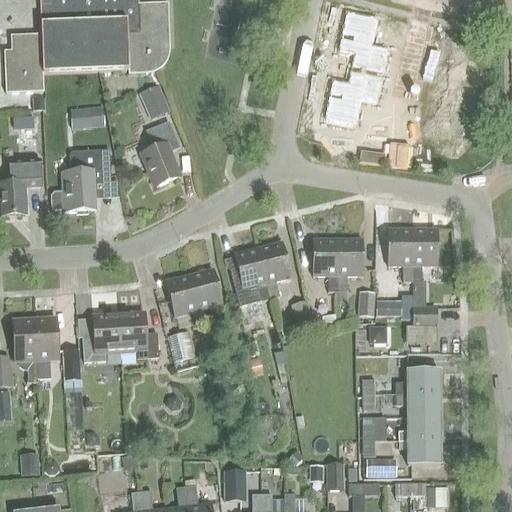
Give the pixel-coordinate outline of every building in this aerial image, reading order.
[(38,0),(40,37),(10,39),(10,54),(3,54),(5,96),(43,95),(42,76),(127,73),(127,77),(145,77),(153,75),(159,71),(164,66),(168,59),(169,51),(167,6),(138,7),(137,0),(38,0)] [(340,41),(337,55),(353,59),(351,70),(382,77),(387,52),(371,49),(377,22),(346,15),(343,31),(341,30),(341,32),(342,32),(341,39),(339,39),(339,41),(340,41)] [(356,129),(356,128),(361,102),(376,106),(381,81),(350,74),(348,87),(333,84),(333,83),(332,83),(331,85),(332,85),(324,121),(324,123),(326,123),(354,129),(356,129)] [(139,97),(149,123),(169,114),(159,88),(139,97)] [(76,130),(109,128),(108,107),(75,108),(76,130)] [(22,121),(13,122),(13,134),(22,134),(22,121)] [(167,155),(179,151),(168,125),(157,130),(145,134),(153,152),(142,156),(155,190),(178,181),(167,155)] [(54,213),(63,212),(63,216),(95,214),(93,183),(110,182),(108,153),(71,155),(68,158),(69,175),(60,176),(61,195),(53,195),(50,199),(50,210),(54,213)] [(7,164),(9,187),(0,187),(0,219),(27,218),(25,191),(41,190),(40,171),(39,162),(7,164)] [(402,286),(412,286),(412,232),(387,232),(387,270),(402,270),(402,286)] [(436,232),(412,232),(412,286),(421,286),(421,270),(436,271),(436,232)] [(312,280),(327,280),(327,295),(337,295),(337,242),(312,242),(312,280)] [(361,242),(337,242),(337,295),(346,295),(346,280),(361,280),(361,242)] [(280,245),(257,251),(270,303),(279,300),(275,286),(290,282),(280,245)] [(260,305),(270,303),(257,251),(233,257),(238,277),(242,294),(257,290),(260,305)] [(212,272),(189,278),(202,330),(211,327),(207,313),(222,309),(212,272)] [(245,304),(242,294),(238,277),(227,279),(234,307),(245,304)] [(192,332),(202,330),(189,278),(165,284),(174,321),(189,317),(192,332)] [(357,320),(372,321),(374,297),(358,295),(357,320)] [(290,308),(298,338),(314,334),(306,304),(290,308)] [(375,306),(375,320),(399,320),(399,306),(375,306)] [(438,312),(423,312),(414,312),(414,326),(438,326),(438,312)] [(117,319),(119,355),(136,354),(136,362),(158,361),(156,336),(145,337),(144,317),(117,319)] [(334,317),(321,320),(324,333),(337,330),(334,317)] [(104,356),(119,355),(117,319),(92,320),(92,323),(77,323),(78,341),(82,341),(83,366),(105,364),(104,356)] [(56,322),(34,324),(37,382),(49,381),(48,363),(58,363),(56,322)] [(26,386),(37,386),(37,382),(34,324),(12,325),(14,365),(18,365),(19,369),(22,372),(26,373),(27,385),(26,385),(26,386)] [(221,328),(227,351),(243,347),(237,324),(221,328)] [(391,344),(390,326),(373,327),(374,345),(391,344)] [(189,335),(178,337),(166,341),(172,365),(185,361),(195,359),(189,335)] [(62,353),(64,383),(80,383),(78,352),(62,353)] [(366,359),(366,375),(398,375),(398,358),(366,359)] [(0,359),(0,390),(13,390),(12,371),(9,371),(9,359),(0,359)] [(242,382),(257,379),(253,362),(241,365),(238,366),(242,382)] [(209,388),(224,385),(221,367),(205,370),(209,388)] [(439,398),(439,374),(406,374),(406,386),(394,386),(394,398),(439,398)] [(81,395),(80,383),(63,384),(64,396),(81,395)] [(361,399),(374,398),(374,383),(361,383),(361,399)] [(0,393),(0,421),(14,421),(13,393),(0,393)] [(374,414),(374,398),(361,399),(361,414),(374,414)] [(406,410),(407,421),(440,421),(439,398),(394,398),(394,410),(406,410)] [(407,444),(440,444),(440,421),(407,421),(407,434),(398,435),(398,444),(407,444)] [(362,445),(375,445),(375,429),(362,429),(362,445)] [(93,435),(85,436),(86,449),(99,448),(99,440),(93,435)] [(440,468),(440,444),(407,444),(407,468),(440,468)] [(375,460),(375,445),(362,445),(362,460),(375,460)] [(296,453),(287,462),(293,469),(303,460),(296,453)] [(19,458),(21,479),(39,479),(37,457),(19,458)] [(135,458),(120,460),(122,471),(136,468),(135,458)] [(365,462),(366,481),(396,480),(396,461),(365,462)] [(47,464),(44,469),(44,475),(49,479),(54,478),(58,474),(58,468),(53,464),(47,464)] [(326,468),(326,493),(343,493),(343,468),(326,468)] [(323,469),(309,469),(309,485),(322,485),(323,469)] [(356,472),(347,472),(347,484),(356,484),(356,472)] [(223,475),(223,506),(240,505),(239,474),(223,475)] [(185,489),(195,488),(194,478),(184,479),(185,489)] [(410,499),(409,486),(394,487),(393,499),(410,499)] [(425,486),(409,486),(410,499),(425,499),(425,486)] [(363,500),(363,487),(347,487),(348,500),(351,500),(363,500)] [(378,487),(363,487),(363,500),(378,500),(378,487)] [(195,489),(185,490),(187,511),(211,511),(211,507),(197,509),(195,489)] [(187,511),(185,490),(175,492),(177,511),(166,511),(187,511)] [(427,492),(425,492),(426,511),(448,511),(448,491),(427,492)] [(151,511),(150,494),(140,496),(141,511),(151,511)] [(141,511),(140,496),(130,497),(131,511),(141,511)] [(261,511),(261,498),(251,498),(251,511),(261,511)] [(271,511),(271,498),(261,498),(261,511),(271,511)] [(283,511),(294,511),(294,498),(283,498),(283,511)] [(351,500),(351,511),(362,511),(363,500),(351,500)]
